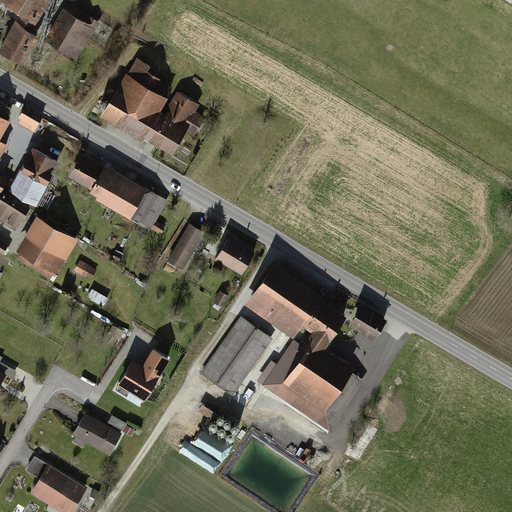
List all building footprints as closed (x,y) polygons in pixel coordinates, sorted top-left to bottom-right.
[(44,0),(0,0),(0,7),(14,17),(12,21),(26,30),(44,0)] [(75,60),(98,21),(64,2),(41,40),(75,60)] [(146,65),(132,58),(94,115),(166,156),(195,104),(173,92),(161,114),(156,111),(169,87),(142,72),(146,65)] [(41,118),(26,109),(19,121),(35,129),(41,118)] [(8,118),(0,113),(0,152),(6,143),(0,139),(0,131),(5,123),(8,118)] [(58,159),(33,147),(11,188),(47,207),(53,195),(45,191),(50,181),(47,180),(58,159)] [(166,200),(76,155),(64,178),(84,188),(81,194),(159,234),(164,225),(155,221),(166,200)] [(0,221),(13,229),(26,208),(0,192),(0,221)] [(76,241),(32,216),(10,255),(54,280),(76,241)] [(204,232),(187,222),(164,261),(181,271),(204,232)] [(252,252),(226,236),(212,258),(238,274),(252,252)] [(97,267),(81,258),(73,272),(89,281),(97,267)] [(318,292),(271,263),(243,306),(289,338),(297,327),(305,333),(295,345),(290,341),(274,363),(269,359),(256,382),(328,432),(362,383),(347,374),(350,368),(319,349),(341,315),(314,299),(318,292)] [(228,297),(219,291),(212,302),(222,308),(228,297)] [(384,320),(359,304),(345,325),(370,341),(384,320)] [(271,339),(239,317),(199,375),(231,397),(271,339)] [(129,399),(140,404),(167,360),(152,352),(145,366),(136,361),(123,385),(134,391),(129,399)] [(0,384),(7,372),(16,376),(19,371),(3,362),(5,358),(0,354),(0,384)] [(214,417),(219,410),(205,401),(200,407),(214,417)] [(108,425),(88,412),(74,435),(110,458),(131,424),(115,414),(108,425)] [(60,511),(72,511),(88,487),(38,455),(28,470),(40,478),(31,493),(60,511)]
